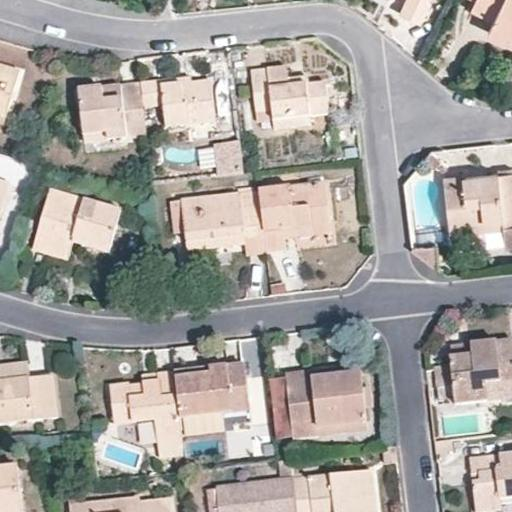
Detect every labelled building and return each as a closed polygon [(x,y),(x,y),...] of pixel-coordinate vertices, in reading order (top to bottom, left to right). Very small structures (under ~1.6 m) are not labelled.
[(428,1),(428,0),(405,0),(399,14),(420,24),(431,2),(428,1)] [(511,0),(475,0),(471,10),(493,22),(491,25),(487,33),(511,45),(511,0)] [(471,10),(470,10),(468,13),(491,25),(493,22),(471,10)] [(0,65),(0,116),(5,118),(20,72),(0,65)] [(252,72),(257,114),(272,112),(273,122),(310,117),(329,115),(325,84),(309,86),(307,78),(289,80),(286,68),(252,72)] [(192,84),(191,78),(140,84),(143,111),(163,108),(167,129),(192,126),(216,123),(210,82),(192,84)] [(143,111),(140,84),(77,90),(83,137),(106,134),(107,142),(147,138),(143,111)] [(257,114),(257,123),(273,122),(272,112),(257,114)] [(311,127),(310,117),(273,122),(275,131),(311,127)] [(216,131),(216,123),(192,126),(192,132),(216,131)] [(106,134),(83,137),(84,144),(107,142),(106,134)] [(217,175),(243,171),(238,137),(212,141),(217,175)] [(441,176),(448,228),(502,222),(503,226),(511,225),(511,172),(498,174),(497,172),(462,176),(462,174),(441,176)] [(0,216),(9,184),(0,180),(0,216)] [(323,183),(259,192),(264,227),(268,254),(285,253),(285,242),(330,235),(323,183)] [(120,212),(51,191),(33,251),(69,261),(73,245),(107,255),(120,212)] [(259,192),(239,194),(181,201),(181,203),(186,234),(188,253),(245,246),(243,231),(264,227),(259,192)] [(186,234),(181,203),(170,204),(174,236),(186,234)] [(28,215),(24,229),(35,232),(38,218),(28,215)] [(502,222),(448,228),(449,235),(504,229),(505,239),(511,238),(511,225),(503,226),(502,222)] [(243,231),(245,246),(247,257),(268,254),(264,227),(243,231)] [(511,342),(511,340),(471,345),(471,356),(452,358),(448,358),(449,367),(434,369),(438,402),(453,400),(454,407),(488,403),(486,387),(511,384),(511,342)] [(471,356),(471,345),(451,347),(452,358),(471,356)] [(0,366),(0,382),(29,379),(27,364),(0,366)] [(211,376),(177,380),(181,422),(248,414),(241,365),(210,368),(211,376)] [(286,376),(286,379),(293,432),(293,435),(365,425),(363,411),(361,391),(358,366),(286,376)] [(211,376),(210,368),(176,372),(177,378),(177,380),(211,376)] [(176,372),(157,373),(158,382),(143,383),(128,385),(128,384),(108,386),(113,427),(155,423),(159,460),(186,456),(184,444),(181,423),(181,422),(177,380),(177,378),(176,372)] [(158,382),(157,373),(142,376),(143,383),(158,382)] [(0,427),(34,423),(34,420),(56,418),(51,377),(29,379),(0,382),(0,427)] [(286,379),(269,381),(275,441),(293,438),(293,435),(293,432),(286,379)] [(361,391),(363,411),(372,410),(370,390),(361,391)] [(366,432),(365,425),(293,435),(293,438),(292,441),(366,432)] [(453,449),(452,442),(439,443),(440,451),(453,449)] [(511,499),(511,454),(492,458),(490,444),(467,446),(474,511),(495,511),(501,511),(499,501),(511,499)] [(397,465),(395,450),(385,451),(387,467),(397,465)] [(327,471),(326,458),(317,460),(318,472),(327,471)] [(298,474),(297,461),(290,463),(292,478),(293,480),(306,478),(305,473),(298,474)] [(0,510),(22,508),(16,462),(0,463),(0,510)] [(292,478),(290,463),(278,463),(280,479),(292,478)] [(306,478),(293,480),(296,511),(376,511),(372,472),(330,477),(330,475),(306,478)] [(292,478),(280,479),(216,488),(216,491),(217,511),(296,511),(293,480),(292,478)] [(217,511),(216,491),(206,491),(208,511),(217,511)] [(68,496),(69,511),(168,511),(167,500),(138,503),(137,499),(83,504),(81,494),(68,496)]
